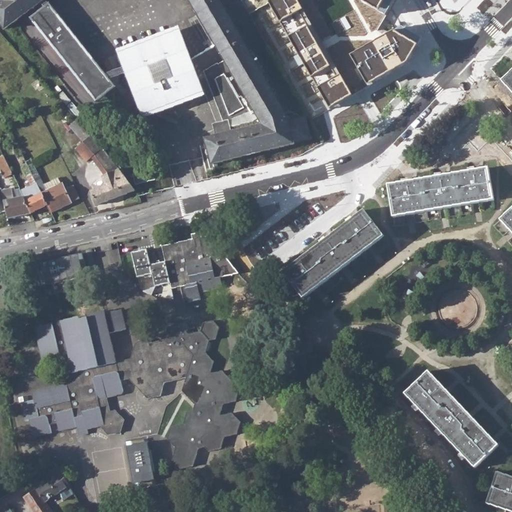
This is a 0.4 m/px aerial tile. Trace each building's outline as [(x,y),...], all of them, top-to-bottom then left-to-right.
[(0,0),(0,23),(5,30),(45,0),(188,0),(225,61),(203,72),(223,124),(215,126),(218,137),(206,140),(213,165),(310,139),(305,117),(299,119),(299,116),(288,112),(285,114),(219,0),(0,0)] [(399,0),(270,0),(248,13),(311,120),(407,64),(422,40),(399,0)] [(32,19),(97,103),(116,89),(50,5),(32,19)] [(195,70),(180,31),(161,38),(170,62),(166,63),(172,79),(195,70)] [(151,68),(166,63),(170,62),(161,38),(119,54),(128,77),(151,68)] [(128,77),(143,117),(204,94),(203,89),(161,105),(153,86),(158,85),(151,68),(128,77)] [(195,70),(172,79),(158,85),(153,86),(161,105),(203,89),(195,70)] [(511,73),(502,83),(511,93),(511,73)] [(313,125),(318,132),(326,127),(322,119),(313,125)] [(90,191),(95,205),(122,195),(133,190),(103,150),(91,136),(76,148),(86,161),(96,153),(111,174),(103,177),(104,185),(90,191)] [(15,156),(25,176),(31,173),(21,153),(15,156)] [(0,157),(0,167),(5,177),(12,173),(3,156),(0,157)] [(490,168),(389,186),(395,218),(496,201),(490,168)] [(134,175),(136,184),(154,180),(152,171),(134,175)] [(24,197),(31,212),(47,205),(33,176),(31,173),(25,176),(30,185),(20,190),(24,197)] [(47,205),(51,212),(70,202),(78,198),(72,186),(64,190),(61,185),(46,191),(37,174),(33,176),(47,205)] [(11,188),(0,190),(6,211),(8,219),(32,213),(31,212),(24,197),(13,199),(11,190),(11,188)] [(19,188),(11,190),(13,199),(24,197),(20,190),(19,188)] [(511,209),(501,220),(511,231),(511,209)] [(285,273),(304,298),(385,236),(365,211),(285,273)] [(162,246),(166,262),(170,283),(172,289),(181,287),(185,304),(202,300),(201,293),(223,287),(221,277),(239,274),(219,250),(215,233),(214,229),(191,234),(193,240),(162,246)] [(148,250),(132,253),(137,278),(153,274),(151,265),(148,250)] [(166,262),(151,265),(153,274),(156,287),(170,283),(166,262)] [(253,306),(263,315),(272,305),(262,297),(253,306)] [(121,309),(34,327),(42,362),(60,358),(61,362),(70,360),(73,372),(64,374),(66,383),(31,391),(33,400),(21,403),(25,421),(30,420),(33,437),(76,427),(77,432),(101,427),(108,435),(121,434),(125,419),(116,410),(111,411),(108,398),(124,393),(121,381),(116,362),(116,361),(110,332),(126,329),(121,309)] [(135,342),(130,358),(116,362),(121,381),(128,379),(148,399),(161,396),(165,383),(186,378),(182,390),(196,404),(194,410),(188,411),(184,423),(171,426),(168,437),(176,446),(173,459),(181,469),(193,466),(199,449),(204,448),(208,452),(220,449),(224,437),(237,434),(240,420),(233,411),(222,413),(225,402),(236,399),(240,386),(223,369),(212,370),(215,360),(206,350),(209,339),(216,338),(220,327),(213,320),(204,322),(200,331),(189,333),(181,325),(168,328),(164,340),(150,343),(146,339),(135,342)] [(405,394),(476,468),(500,446),(429,372),(405,394)] [(149,442),(127,445),(133,483),(155,479),(149,442)] [(36,489),(45,503),(69,486),(54,463),(30,480),(36,489)] [(511,511),(511,477),(498,473),(488,504),(511,511)] [(32,511),(50,511),(45,503),(36,489),(24,498),(32,511)]
